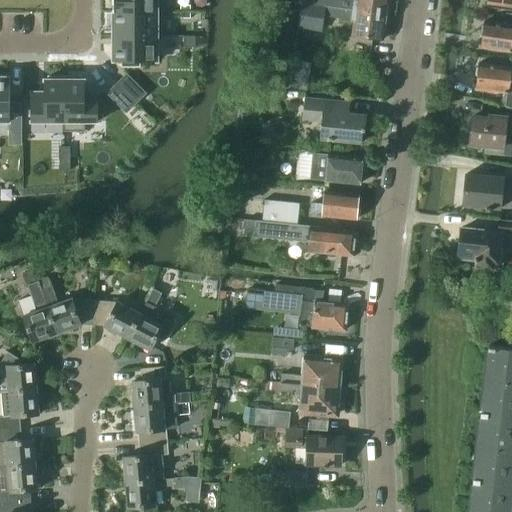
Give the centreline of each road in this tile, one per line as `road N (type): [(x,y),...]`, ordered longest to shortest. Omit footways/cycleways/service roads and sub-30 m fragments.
road 1 (tertiary): [(384,511),(381,323),(422,0)]
road 2 (residential): [(83,511),(89,369)]
